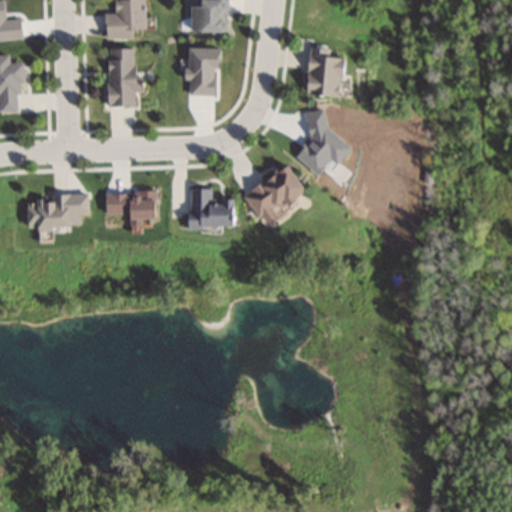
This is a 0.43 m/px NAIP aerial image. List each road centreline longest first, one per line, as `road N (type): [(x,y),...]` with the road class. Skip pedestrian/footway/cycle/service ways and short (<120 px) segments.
road 1 (residential): [(0,156),(222,143),(248,123),(263,95),(274,0)]
road 2 (residential): [(70,152),(64,0)]
